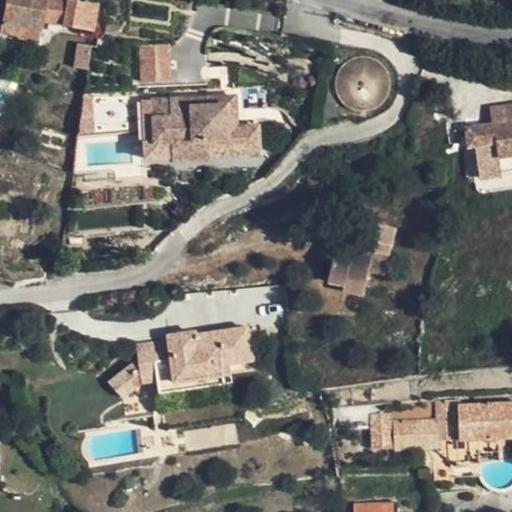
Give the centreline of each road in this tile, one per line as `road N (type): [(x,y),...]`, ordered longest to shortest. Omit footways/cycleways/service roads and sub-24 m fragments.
road 1 (residential): [(315,0),(319,28),(394,49),(406,66),(406,93),(394,117),(308,144),(269,186),(200,220),(138,277),(0,300)]
road 2 (residential): [(330,0),(511,35)]
